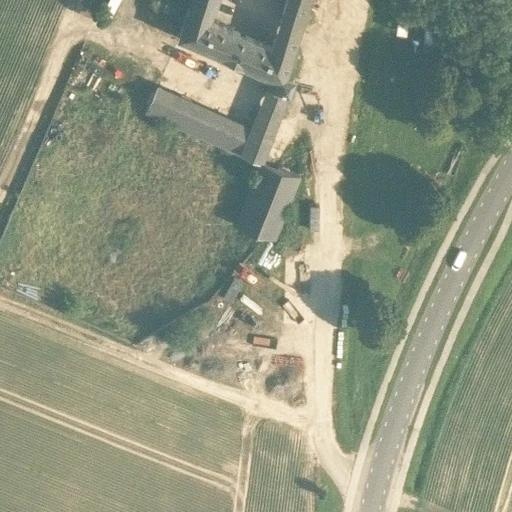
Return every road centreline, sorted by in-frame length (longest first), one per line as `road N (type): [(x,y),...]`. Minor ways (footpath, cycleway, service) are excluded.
road 1 (unknown): [(0,187),(73,24),(234,87)]
road 2 (tertiary): [(373,489),(428,335),(511,170)]
road 3 (unknown): [(318,413),(176,369),(0,299)]
